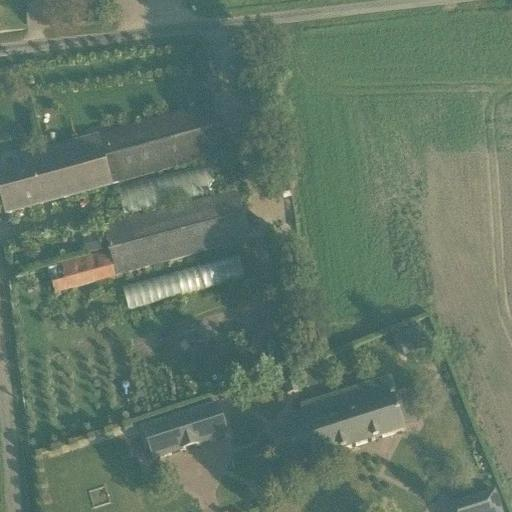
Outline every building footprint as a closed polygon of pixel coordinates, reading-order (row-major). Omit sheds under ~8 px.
[(23,159),(27,173),(0,180),(0,191),(7,215),(226,156),(213,108),(23,159)] [(125,216),(217,194),(211,166),(169,176),(170,179),(119,191),(125,216)] [(55,294),(250,241),(237,195),(104,231),(110,254),(48,271),(55,294)] [(106,253),(105,239),(91,240),(92,254),(106,253)] [(127,309),(245,281),(240,258),(121,286),(127,309)] [(286,396),(300,393),(297,380),(295,381),(293,373),(283,375),(285,383),(284,383),(286,396)] [(404,427),(394,397),(389,380),(300,408),(306,426),(270,437),(281,471),(405,432),(404,427)] [(230,438),(219,404),(142,429),(153,463),(230,438)] [(502,511),(496,492),(461,503),(463,511),(502,511)]
